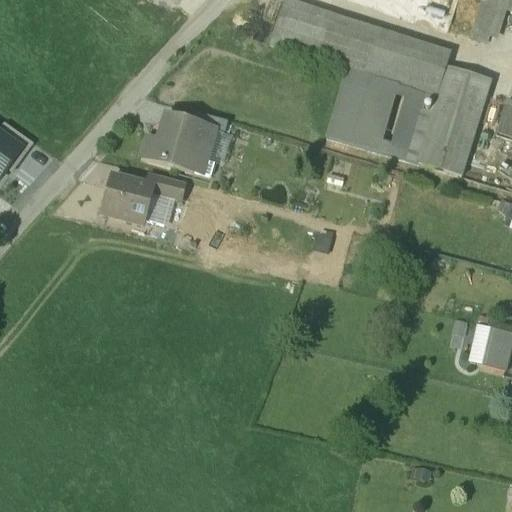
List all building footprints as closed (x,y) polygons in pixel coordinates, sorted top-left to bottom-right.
[(511,0),(482,0),(469,39),(487,45),(489,40),(497,43),(506,14),(511,15),(511,0)] [(451,55),(284,3),(270,49),(346,73),(399,89),(437,101),(445,74),(451,55)] [(399,89),(346,73),(325,140),(379,156),(382,144),(396,99),(399,89)] [(490,87),(445,74),(437,101),(416,168),(461,181),(490,87)] [(379,156),(416,168),(437,101),(399,89),(396,99),(404,101),(390,147),(382,144),(379,156)] [(511,106),(505,104),(495,135),(511,140),(511,106)] [(227,124),(195,115),(191,126),(215,133),(215,135),(223,137),(227,124)] [(191,126),(167,119),(159,145),(147,142),(142,161),(194,176),(198,162),(206,165),(215,135),(215,133),(191,126)] [(34,147),(4,126),(0,131),(0,137),(21,153),(13,164),(19,168),(34,147)] [(0,181),(13,164),(21,153),(0,137),(0,181)] [(185,186),(150,177),(148,189),(154,190),(152,198),(171,203),(181,205),(185,186)] [(148,189),(112,180),(102,218),(143,228),(145,224),(152,198),(154,190),(148,189)] [(171,203),(152,198),(145,224),(164,229),(171,203)] [(511,348),(511,335),(491,331),(483,368),(506,374),(511,348)] [(511,379),(506,378),(501,396),(510,398),(511,390),(511,379)]
